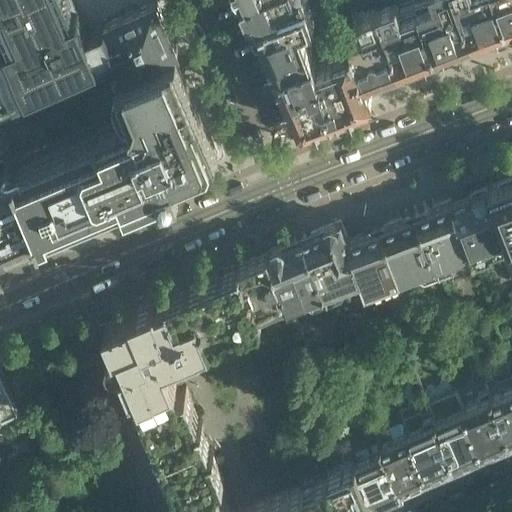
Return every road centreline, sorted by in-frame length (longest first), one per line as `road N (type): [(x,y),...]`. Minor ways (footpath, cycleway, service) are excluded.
road 1 (tertiary): [(511,101),(277,190)]
road 2 (residential): [(277,190),(194,0)]
road 3 (tertiary): [(277,190),(108,262)]
